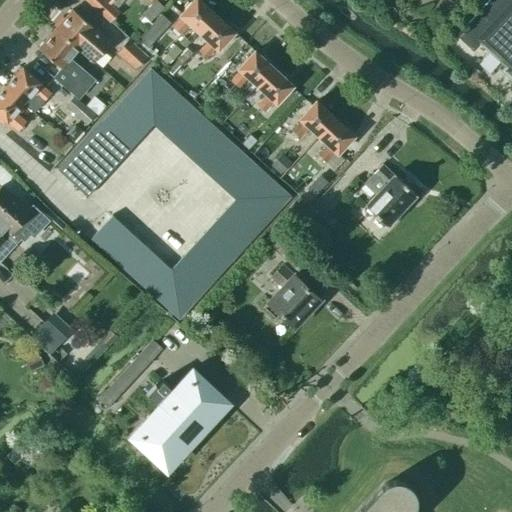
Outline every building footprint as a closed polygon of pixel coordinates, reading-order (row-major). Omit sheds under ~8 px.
[(84,0),(109,23),(119,12),(115,9),(121,7),(126,0),(84,0)] [(189,24),(197,31),(213,14),(198,0),(193,0),(179,15),(181,16),(171,26),(180,34),(189,24)] [(511,0),(487,0),(454,36),(455,37),(456,36),(472,50),(479,43),(506,68),(503,71),(511,79),(511,0)] [(149,22),(162,7),(155,1),(142,15),(149,22)] [(55,29),(78,48),(86,39),(101,52),(110,42),(94,28),(94,29),(72,9),(55,29)] [(213,14),(197,31),(206,39),(196,50),(205,58),(215,47),(217,49),(233,32),(213,14)] [(147,47),(169,23),(159,15),(138,39),(147,47)] [(69,58),(78,48),(55,29),(38,49),(60,68),(52,77),(68,91),(85,72),(69,58)] [(134,68),(145,56),(127,39),(116,52),(134,68)] [(161,59),(167,65),(177,54),(173,50),(170,48),(165,54),(164,55),(161,59)] [(193,54),(187,48),(165,71),(171,76),(193,54)] [(256,85),(272,67),(254,50),(237,68),(239,70),(230,80),(237,86),(247,76),(256,85)] [(22,67),(5,87),(23,103),(33,112),(42,102),(50,93),(40,84),(40,83),(22,67)] [(291,84),(272,67),(256,85),(266,93),(256,104),(264,111),(273,100),(275,102),(291,84)] [(149,68),(112,108),(142,135),(152,124),(149,68)] [(190,105),(149,68),(152,124),(163,134),(190,105)] [(23,103),(5,87),(0,92),(0,116),(6,122),(7,122),(17,131),(25,121),(15,112),(23,103)] [(94,113),(73,95),(64,106),(85,124),(94,113)] [(85,105),(94,113),(96,115),(97,115),(104,106),(93,96),(90,99),(89,100),(88,102),(85,105)] [(308,127),(318,136),(334,118),(315,101),(298,118),(301,120),(291,130),(299,138),(308,127)] [(202,116),(190,105),(163,134),(175,145),(202,116)] [(112,108),(102,120),(131,147),(142,135),(112,108)] [(213,127),(202,116),(175,145),(187,156),(213,127)] [(326,164),(336,153),(353,136),(334,118),(318,136),(327,145),(317,155),(324,162),(326,164)] [(102,120),(91,132),(120,159),(131,147),(102,120)] [(72,142),(82,131),(78,128),(74,123),(72,125),(69,128),(65,133),(64,134),(72,142)] [(225,137),(213,127),(187,156),(199,167),(225,137)] [(91,132),(80,144),(109,170),(120,159),(91,132)] [(237,148),(225,137),(199,167),(211,177),(237,148)] [(80,144),(69,156),(98,182),(109,170),(80,144)] [(38,145),(29,154),(47,171),(56,162),(38,145)] [(249,159),(237,148),(211,177),(222,188),(249,159)] [(98,182),(69,156),(57,169),(86,196),(98,182)] [(289,196),(249,159),(222,188),(234,198),(289,196)] [(386,224),(415,194),(394,173),(393,175),(381,164),(373,173),(384,184),(364,204),(376,215),(374,217),(381,225),(384,222),(386,224)] [(300,189),(310,198),(329,178),(320,169),(300,189)] [(31,204),(25,210),(1,187),(0,187),(0,261),(16,244),(7,236),(9,234),(16,241),(19,238),(23,241),(29,234),(33,237),(49,220),(31,204)] [(252,237),(289,196),(234,198),(223,210),(252,237)] [(302,235),(320,216),(309,207),(292,226),(302,235)] [(252,237),(223,210),(212,222),(242,248),(252,237)] [(123,226),(111,215),(90,238),(102,249),(123,226)] [(242,248),(212,222),(202,233),(231,260),(242,248)] [(135,237),(123,226),(102,249),(113,260),(135,237)] [(231,260),(202,233),(191,245),(220,272),(231,260)] [(308,261),(280,236),(270,247),(298,272),(308,261)] [(147,247),(135,237),(113,260),(125,270),(147,247)] [(220,272),(191,245),(180,257),(209,284),(220,272)] [(158,258),(147,247),(125,270),(137,281),(158,258)] [(209,284),(180,257),(170,268),(178,319),(184,312),(209,284)] [(170,268),(158,258),(137,281),(178,319),(170,268)] [(291,325),(317,297),(293,274),(292,275),(281,264),(271,275),(282,286),(267,302),(291,325)] [(72,329),(52,311),(29,336),(48,354),(72,329)] [(161,348),(151,339),(145,346),(155,355),(161,348)] [(155,355),(145,346),(139,352),(149,361),(155,355)] [(43,365),(35,348),(20,356),(29,372),(43,365)] [(149,361),(139,352),(134,358),(144,367),(149,361)] [(144,367),(134,358),(128,364),(138,373),(144,367)] [(138,373),(128,364),(121,372),(131,381),(138,373)] [(226,402),(190,368),(129,435),(165,469),(226,402)] [(131,381),(121,372),(115,379),(124,388),(131,381)] [(124,388),(115,379),(108,386),(118,395),(124,388)] [(118,395),(108,386),(102,392),(112,401),(118,395)] [(112,401),(102,392),(97,398),(106,407),(112,401)] [(408,511),(409,511),(410,510),(411,508),(412,506),(413,504),(413,502),(413,500),(413,498),(413,496),(412,494),(411,492),(411,490),(409,488),(408,486),(406,485),(405,484),(402,482),(400,481),(397,481),(395,480),(393,480),(391,481),(389,481),(387,482),(385,483),(383,484),(356,511),(408,511)]
